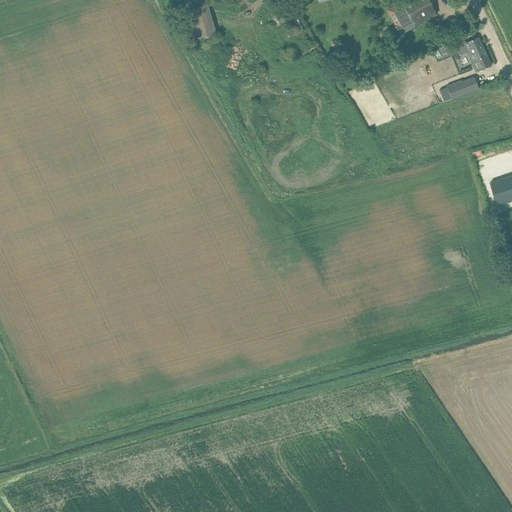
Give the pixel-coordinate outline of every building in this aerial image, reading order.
[(436,15),(428,0),(406,0),(402,2),(410,17),(398,24),(403,33),(436,15)] [(282,8),(273,12),(280,26),(289,22),(293,31),(279,38),(282,42),(295,36),(294,35),(295,34),(303,31),(289,1),(281,5),(282,8)] [(207,4),(183,11),(192,41),(216,34),(207,4)] [(478,37),(469,41),(465,43),(469,51),(466,52),(476,73),(491,66),(478,37)] [(511,176),(490,183),(498,207),(511,202),(511,176)]
